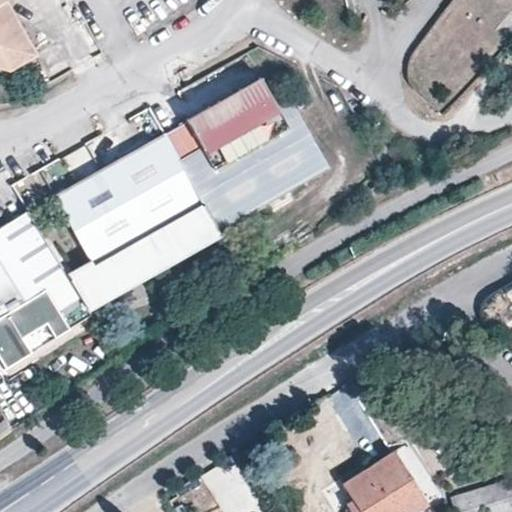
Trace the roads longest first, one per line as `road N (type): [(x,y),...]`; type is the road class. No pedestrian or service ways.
road 1 (secondary): [(511,206),(475,219),(291,332),(18,511)]
road 2 (residential): [(107,511),(441,296)]
road 3 (residential): [(0,150),(209,33),(247,0)]
road 4 (residential): [(511,122),(476,131),(423,129),(399,115),(366,76)]
road 5 (residential): [(366,76),(280,29),(251,0)]
